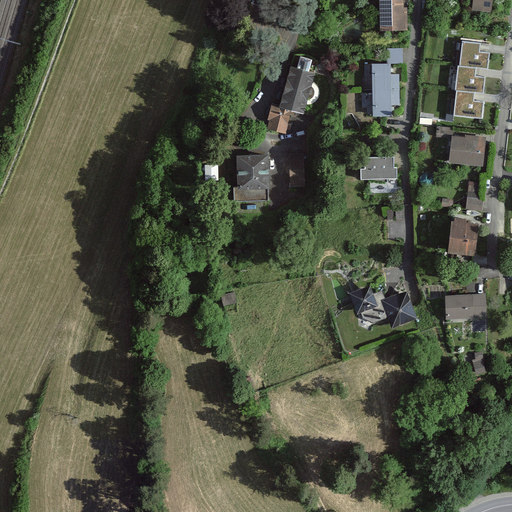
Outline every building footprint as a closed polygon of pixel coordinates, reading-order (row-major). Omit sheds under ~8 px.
[(379,0),(380,30),(407,30),(407,7),(403,7),(402,0),(379,0)] [(491,0),(473,0),(472,9),(490,11),(491,0)] [(480,42),(461,40),(459,64),(459,66),(475,67),(486,68),(488,53),(479,52),(479,46),(480,42)] [(387,63),(390,63),(403,63),(403,47),(387,48),(387,63)] [(298,54),(294,55),(280,105),(274,103),(267,128),(284,133),(291,108),(303,111),(317,61),(312,57),(307,55),(303,54),(298,54)] [(387,63),(372,63),(372,89),(398,89),(398,74),(390,74),(390,63),(387,63)] [(475,67),(459,66),(456,90),(474,92),(483,93),(485,78),(474,77),(474,71),(475,67)] [(399,104),(398,89),(372,89),(373,114),(391,114),(391,104),(399,104)] [(474,92),(456,90),(454,116),(482,118),(483,101),(473,100),(473,95),(474,92)] [(452,136),(453,126),(436,125),(436,136),(452,136)] [(482,166),(485,136),(465,134),(464,137),(452,136),(449,162),(482,166)] [(303,153),(290,153),(290,185),(303,185),(303,153)] [(268,154),(237,154),(237,189),(234,189),(234,199),(268,199),(268,154)] [(392,167),(392,156),(363,156),(363,162),(365,162),(365,168),(361,168),(361,177),(396,178),(396,167),(392,167)] [(481,182),(468,181),(466,210),(481,210),(482,198),(480,198),(481,182)] [(453,199),(442,197),(441,205),(452,207),(453,199)] [(454,221),(451,221),(448,252),(474,255),(477,223),(465,222),(465,218),(454,217),(454,221)] [(369,285),(349,292),(356,312),(360,310),(362,316),(374,322),(388,316),(392,326),(416,318),(412,304),(407,290),(384,298),(382,290),(372,293),(369,285)] [(234,292),(221,295),(223,305),(236,301),(234,292)] [(480,294),(446,295),(446,317),(485,317),(485,294),(480,294)] [(486,371),(482,352),(469,354),(471,361),(474,361),(476,373),(486,371)]
